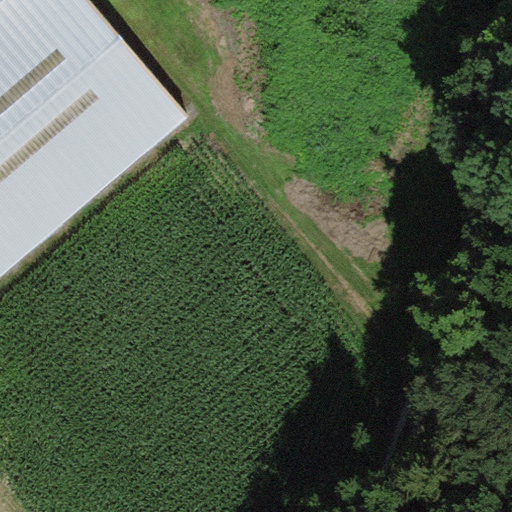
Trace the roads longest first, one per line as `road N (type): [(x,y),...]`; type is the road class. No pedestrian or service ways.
road 1 (track): [(511,63),(375,511)]
road 2 (track): [(422,356),(499,511)]
